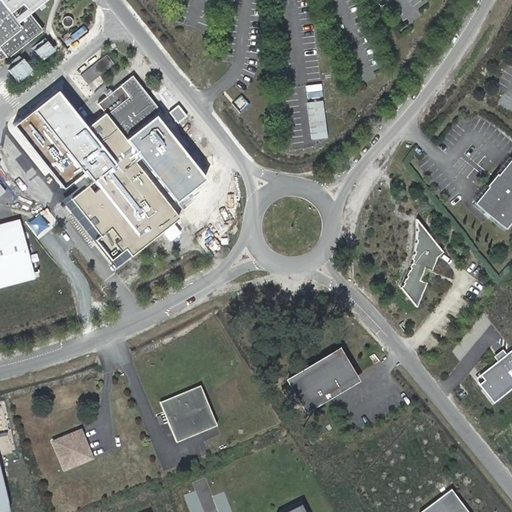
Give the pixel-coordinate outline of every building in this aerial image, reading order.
[(0,0),(0,59),(1,60),(6,58),(8,57),(10,59),(45,30),(32,13),(48,0),(0,0)] [(62,25),(64,26),(68,20),(69,19),(71,16),(67,17),(64,19),(62,21),(62,25)] [(68,20),(64,26),(67,29),(72,28),(74,25),(74,21),(71,16),(69,19),(68,20)] [(46,61),(58,51),(50,42),(39,52),(46,61)] [(79,74),(86,83),(98,73),(112,62),(104,53),(79,74)] [(22,83),(36,72),(27,60),(12,71),(22,83)] [(158,108),(130,74),(111,90),(96,102),(103,111),(85,126),(114,162),(92,180),(70,198),(100,234),(95,238),(111,258),(125,246),(131,253),(178,214),(133,159),(138,155),(128,142),(123,136),(158,108)] [(85,122),(59,91),(17,126),(65,190),(88,174),(92,180),(114,162),(85,126),(85,122)] [(206,180),(158,117),(128,142),(138,155),(178,203),(206,180)] [(472,199),(502,225),(511,213),(511,156),(510,155),(496,171),(494,170),(484,181),(486,182),(472,199)] [(443,251),(417,219),(415,244),(414,258),(409,273),(401,287),(417,307),(438,255),(443,251)] [(8,228),(0,230),(0,281),(31,273),(19,225),(8,228)] [(503,351),(499,345),(490,352),(494,358),(503,351)] [(480,387),(490,400),(511,382),(511,349),(509,346),(503,351),(494,358),(477,372),(480,376),(485,382),(480,387)] [(340,347),(287,378),(306,411),(359,380),(356,374),(340,347)] [(480,387),(485,382),(480,376),(475,380),(480,387)] [(201,388),(165,403),(167,408),(180,438),(216,423),(201,388)] [(65,462),(93,451),(82,424),(54,434),(65,462)] [(0,506),(9,505),(8,493),(0,459),(0,506)] [(468,511),(451,489),(421,511),(468,511)]
